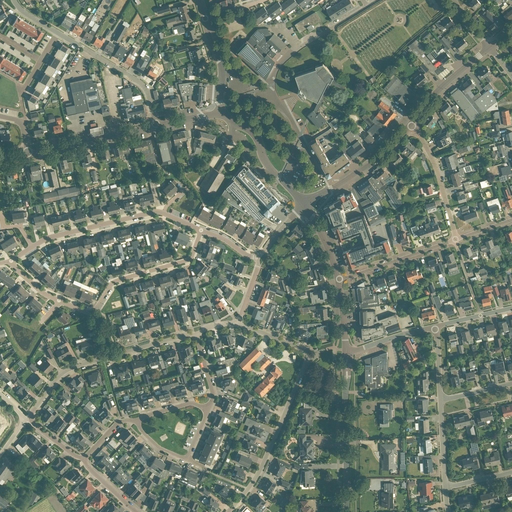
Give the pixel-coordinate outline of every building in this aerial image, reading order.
[(295,0),(287,0),(287,1),(293,9),(299,5),(295,0)] [(342,0),(337,3),(343,13),(349,10),(342,0)] [(342,0),(349,10),(354,6),(350,0),(342,0)] [(470,4),(474,9),(478,6),(481,4),(478,1),(478,0),(473,0),(472,1),(473,2),(470,4)] [(287,1),(281,5),(284,9),(283,9),(284,10),(287,14),(293,9),(287,1)] [(278,2),(272,6),(279,14),(284,10),(283,9),(284,9),(281,5),(278,2)] [(332,7),(338,17),(343,13),(337,3),(332,7)] [(168,4),(156,8),(157,14),(170,10),(168,4)] [(179,10),(180,13),(188,10),(186,4),(172,8),(173,12),(179,10)] [(503,10),(501,11),(508,20),(509,21),(511,17),(511,6),(510,4),(508,6),(503,10)] [(272,6),(267,11),(269,14),(270,16),(272,18),(273,19),(279,14),(272,6)] [(264,7),(258,11),(264,20),(270,16),(269,14),(267,11),(264,7)] [(326,10),(333,20),(338,17),(332,7),(326,10)] [(486,9),(481,14),(492,24),(490,26),(495,32),(497,30),(503,25),(505,23),(496,15),(495,15),(488,9),(487,10),(486,9)] [(168,28),(173,27),(172,24),(191,19),(188,10),(180,13),(181,17),(179,17),(178,16),(166,20),(168,28)] [(264,20),(258,11),(252,16),(258,23),(259,24),(264,20)] [(296,24),(300,31),(307,27),(310,31),(314,29),(313,28),(314,27),(312,24),(319,19),(315,12),(296,24)] [(84,22),(88,24),(94,15),(92,14),(91,15),(90,14),(87,18),(84,22)] [(61,24),(68,28),(71,22),(68,20),(70,17),(66,15),(61,24)] [(94,15),(88,24),(92,26),(94,22),(93,22),(96,17),(93,15),(94,15)] [(18,28),(23,19),(17,16),(12,24),(18,28)] [(440,19),(435,23),(440,28),(444,25),(447,29),(448,29),(451,27),(451,26),(454,24),(449,16),(442,22),(440,19)] [(23,19),(18,28),(23,31),(28,23),(23,20),(23,19)] [(72,30),(79,34),(82,28),(79,27),(81,24),(83,21),(79,19),(72,30)] [(33,26),(28,23),(23,31),(28,34),(33,26)] [(187,23),(176,26),(178,33),(179,33),(183,32),(184,32),(185,32),(186,31),(186,30),(189,40),(196,38),(193,26),(188,27),(187,23)] [(113,39),(119,42),(127,27),(122,24),(113,39)] [(33,26),(28,34),(33,37),(38,29),(33,26)] [(247,40),(236,51),(245,59),(246,60),(245,60),(251,65),(252,66),(256,70),(257,69),(264,76),(265,76),(267,75),(273,64),(273,65),(275,61),(272,58),(277,52),(278,51),(279,52),(286,44),(274,33),(273,35),(269,31),(268,28),(258,29),(250,37),(250,38),(248,41),(247,40)] [(38,29),(33,37),(38,40),(40,38),(40,39),(42,36),(42,35),(43,32),(38,29)] [(83,37),(89,41),(92,36),(95,31),(92,29),(89,34),(86,32),(83,37)] [(93,43),(100,47),(103,41),(103,42),(105,39),(102,37),(100,40),(97,37),(93,43)] [(459,41),(452,46),(457,52),(458,53),(461,51),(460,50),(468,44),(463,38),(459,41)] [(409,46),(418,57),(426,51),(417,39),(409,46)] [(103,49),(110,53),(115,45),(110,41),(107,45),(106,44),(103,49)] [(68,54),(71,49),(62,44),(60,48),(59,48),(56,52),(64,56),(66,53),(68,54)] [(192,51),(189,52),(191,61),(195,60),(202,58),(200,52),(201,51),(200,49),(199,49),(199,46),(192,48),(192,51)] [(438,57),(444,64),(447,61),(446,60),(447,60),(447,59),(450,57),(447,54),(450,52),(448,50),(445,47),(443,48),(442,48),(440,50),(442,53),(439,56),(438,57)] [(123,54),(125,51),(123,49),(121,53),(117,50),(114,55),(120,59),(123,54)] [(434,49),(427,55),(431,61),(434,58),(435,59),(438,57),(439,56),(434,49)] [(64,56),(56,52),(54,56),(55,57),(52,60),(61,66),(64,62),(61,60),(64,56)] [(124,62),(131,66),(134,60),(135,57),(133,55),(131,58),(127,56),(124,62)] [(0,67),(5,70),(11,61),(6,58),(0,67),(0,68),(0,67)] [(141,58),(135,68),(141,72),(147,62),(141,58)] [(61,66),(52,60),(50,64),(49,64),(46,68),(54,73),(56,69),(59,70),(61,66)] [(5,70),(10,73),(16,64),(11,61),(5,70)] [(153,66),(161,71),(160,74),(163,76),(163,75),(165,72),(162,71),(164,67),(162,64),(156,61),(153,66)] [(187,77),(189,77),(189,74),(195,75),(195,74),(202,74),(203,65),(196,65),(195,63),(187,65),(189,70),(187,69),(187,73),(188,73),(187,77)] [(319,101),(314,111),(316,112),(318,110),(322,103),(332,83),(344,89),(347,83),(334,76),(329,69),(323,63),(316,66),(292,74),(289,73),(286,74),(285,76),(286,79),(289,80),(291,79),(293,77),(295,76),(300,89),(298,90),(300,93),(301,95),(302,94),(304,97),(306,95),(319,101)] [(425,76),(430,72),(423,63),(418,68),(421,71),(418,74),(420,76),(415,80),(420,86),(428,79),(425,76)] [(21,68),(16,64),(10,73),(15,76),(15,77),(21,68)] [(156,74),(152,71),(154,68),(152,67),(150,70),(146,75),(153,79),(156,74)] [(477,75),(481,80),(484,77),(484,78),(485,77),(489,82),(492,79),(488,74),(491,72),(487,67),(480,72),(480,73),(477,75)] [(21,68),(15,77),(21,80),(24,75),(25,76),(27,72),(26,72),(26,71),(21,68)] [(54,73),(46,68),(44,72),(45,73),(42,77),(51,82),(54,78),(52,76),(54,73)] [(446,68),(439,74),(442,78),(450,72),(446,68)] [(158,80),(164,85),(167,81),(162,76),(158,80)] [(395,76),(384,89),(394,97),(395,95),(399,98),(397,100),(403,106),(415,92),(395,76)] [(51,82),(42,77),(40,81),(39,80),(37,84),(44,89),(46,85),(49,87),(51,82)] [(92,77),(70,82),(72,92),(97,86),(96,81),(93,82),(92,77)] [(460,86),(464,90),(466,93),(475,85),(470,78),(460,86)] [(204,100),(206,87),(201,87),(201,86),(202,82),(193,82),(178,84),(178,85),(179,89),(180,91),(181,96),(182,95),(183,100),(187,99),(186,95),(189,94),(188,100),(200,101),(200,100),(204,100)] [(485,86),(486,87),(489,90),(491,92),(495,89),(489,83),(485,86)] [(44,89),(37,84),(34,89),(35,89),(32,93),(41,99),(44,94),(42,93),(44,89)] [(97,86),(72,92),(74,104),(76,113),(101,107),(100,100),(103,100),(104,99),(101,86),(97,86)] [(450,93),(472,121),(482,113),(460,86),(450,93)] [(489,90),(486,87),(488,90),(473,102),(482,113),(486,109),(493,104),(497,101),(489,90)] [(168,91),(169,92),(172,106),(180,104),(177,93),(174,94),(173,90),(168,91)] [(172,106),(169,92),(161,93),(163,102),(160,103),(161,108),(172,106)] [(38,99),(31,95),(29,99),(28,98),(27,100),(29,110),(36,109),(35,104),(38,99)] [(126,102),(121,104),(125,121),(146,116),(147,114),(144,104),(136,106),(135,100),(134,101),(133,97),(125,98),(126,102)] [(103,100),(100,100),(101,107),(103,115),(110,113),(107,102),(103,102),(103,100)] [(380,110),(372,121),(383,131),(397,113),(381,101),(378,105),(387,112),(384,115),(382,114),(383,113),(380,110)] [(493,104),(486,109),(487,110),(498,109),(497,101),(493,104)] [(66,106),(65,106),(67,115),(76,113),(74,104),(72,105),(71,102),(65,103),(66,106)] [(458,109),(457,109),(454,105),(452,107),(447,102),(441,107),(443,109),(440,112),(445,121),(449,119),(447,115),(450,111),(449,110),(450,109),(454,113),(458,109)] [(499,114),(496,114),(496,118),(499,118),(503,117),(510,116),(509,109),(498,111),(499,114)] [(308,115),(313,121),(322,114),(320,111),(320,112),(318,110),(316,112),(314,111),(313,110),(308,115)] [(424,122),(430,127),(437,119),(431,113),(424,122)] [(322,114),(313,121),(319,127),(319,126),(320,127),(327,120),(322,114)] [(369,133),(364,138),(370,144),(383,131),(372,121),(367,116),(364,120),(371,126),(367,131),(369,133)] [(503,121),(500,121),(500,124),(511,123),(510,116),(503,117),(503,121)] [(57,122),(56,122),(57,125),(53,126),(55,132),(62,131),(60,124),(60,122),(62,122),(61,117),(56,118),(57,122)] [(329,123),(332,127),(338,123),(337,122),(334,119),(329,123)] [(34,130),(35,136),(44,135),(44,134),(48,133),(48,130),(47,130),(46,125),(42,126),(41,123),(38,124),(39,129),(34,130)] [(102,127),(90,129),(92,137),(103,134),(102,127)] [(344,145),(340,147),(344,152),(347,156),(350,154),(353,158),(365,148),(368,146),(359,135),(355,132),(353,128),(344,135),(352,144),(347,149),(344,145)] [(0,134),(1,142),(10,141),(9,133),(8,129),(5,130),(5,134),(0,134)] [(330,129),(308,142),(312,148),(311,148),(314,152),(319,160),(321,159),(322,162),(321,163),(326,173),(328,177),(332,175),(336,170),(337,172),(351,162),(350,160),(347,156),(344,152),(331,162),(326,156),(327,156),(317,140),(319,139),(331,131),(330,129)] [(492,131),(489,131),(490,137),(495,137),(500,135),(499,129),(494,130),(492,131)] [(441,139),(437,140),(440,147),(449,142),(446,137),(450,135),(447,130),(438,135),(441,139)] [(188,131),(172,134),(175,145),(182,144),(183,144),(182,140),(183,140),(186,153),(191,152),(188,139),(189,139),(188,131)] [(194,147),(195,156),(200,155),(203,143),(209,145),(208,146),(212,147),(213,147),(218,148),(220,139),(215,137),(215,135),(200,131),(198,139),(197,144),(194,144),(194,147)] [(511,131),(502,133),(503,140),(507,139),(511,137),(511,131)] [(155,141),(160,164),(174,161),(171,144),(170,144),(168,135),(155,138),(156,141),(155,141)] [(503,140),(505,147),(508,146),(511,145),(511,137),(507,139),(503,140)] [(151,139),(139,142),(145,165),(147,164),(149,169),(155,168),(154,163),(156,162),(151,139)] [(408,141),(401,150),(410,158),(415,151),(419,155),(422,152),(419,148),(419,147),(414,143),(412,145),(408,141)] [(497,149),(493,150),(494,154),(503,151),(502,148),(503,148),(502,144),(501,145),(497,146),(498,149),(497,149)] [(121,146),(114,148),(115,156),(123,154),(126,153),(130,152),(128,145),(121,146)] [(224,156),(216,170),(212,167),(200,186),(214,194),(225,175),(221,172),(229,158),(233,161),(237,154),(229,148),(224,156)] [(101,150),(102,155),(103,158),(105,158),(106,162),(110,161),(109,157),(110,157),(108,149),(101,150)] [(130,152),(126,153),(126,155),(128,161),(135,159),(133,153),(130,154),(130,152)] [(194,152),(191,152),(186,153),(188,163),(189,163),(190,169),(198,168),(194,152)] [(389,161),(394,166),(403,158),(398,152),(389,161)] [(91,161),(92,161),(90,153),(83,154),(85,162),(88,162),(89,166),(92,165),(91,161)] [(445,157),(447,163),(457,159),(455,153),(445,157)] [(61,168),(62,173),(73,171),(71,162),(67,162),(66,158),(59,160),(61,168)] [(456,166),(457,169),(462,167),(466,166),(465,163),(459,165),(457,159),(447,163),(449,168),(456,166)] [(238,168),(220,197),(259,221),(266,214),(267,216),(271,212),(270,211),(273,209),(272,208),(280,201),(244,163),(238,168)] [(27,171),(30,181),(40,179),(43,179),(44,181),(49,180),(47,172),(42,173),(40,164),(30,166),(31,170),(27,171)] [(380,165),(372,172),(374,175),(385,188),(397,205),(402,201),(401,198),(402,198),(401,186),(396,179),(388,185),(385,180),(390,177),(380,165)] [(451,174),(453,180),(466,176),(465,172),(471,170),(469,165),(466,166),(462,167),(457,169),(458,172),(451,174)] [(504,172),(501,172),(502,175),(506,174),(509,173),(507,166),(503,168),(504,172)] [(10,174),(6,174),(8,182),(16,180),(15,177),(17,177),(16,169),(10,170),(10,174)] [(47,172),(49,180),(50,187),(58,185),(54,170),(47,172)] [(371,177),(368,179),(379,193),(382,191),(384,189),(385,188),(374,175),(371,177)] [(462,177),(453,180),(455,186),(461,183),(460,180),(463,179),(462,177)] [(174,179),(167,185),(175,193),(176,192),(175,191),(178,188),(175,185),(177,183),(174,179)] [(359,188),(357,189),(361,195),(361,194),(364,198),(371,192),(373,195),(370,197),(374,202),(375,202),(382,197),(379,193),(368,179),(358,187),(359,188)] [(175,193),(167,185),(161,191),(164,194),(166,192),(169,196),(172,193),(173,194),(175,193)] [(78,186),(43,194),(44,202),(80,194),(78,186)] [(108,189),(109,196),(118,194),(116,187),(108,189)] [(507,200),(502,202),(503,206),(507,204),(508,207),(511,205),(511,199),(508,188),(503,190),(507,200)] [(456,191),(459,202),(467,200),(466,198),(469,197),(468,194),(465,195),(463,189),(456,191)] [(339,199),(324,207),(328,214),(333,229),(334,229),(338,241),(350,236),(353,235),(360,233),(365,244),(354,248),(354,249),(351,249),(343,252),(348,267),(356,264),(370,259),(369,256),(383,251),(383,252),(391,249),(388,239),(375,244),(364,214),(352,192),(345,196),(344,193),(338,196),(339,199)] [(498,198),(487,202),(490,209),(491,209),(493,213),(500,210),(499,208),(501,207),(501,208),(498,197),(497,198),(498,198)] [(97,205),(95,206),(97,217),(103,215),(101,210),(104,209),(102,201),(99,202),(100,207),(98,208),(97,205)] [(105,201),(102,201),(104,209),(107,208),(108,214),(114,213),(111,202),(108,202),(109,205),(106,206),(105,201)] [(114,201),(111,202),(114,213),(119,211),(118,204),(115,205),(114,201)] [(363,208),(367,215),(368,217),(378,212),(383,209),(379,201),(375,204),(374,202),(363,208)] [(473,212),(470,213),(472,220),(479,218),(475,208),(472,209),(473,212)] [(80,209),(78,210),(81,221),(86,219),(84,212),(81,213),(80,209)] [(197,217),(202,220),(207,212),(202,209),(197,217)] [(472,220),(470,213),(467,214),(466,211),(464,211),(464,212),(463,212),(464,215),(466,222),(472,220)] [(19,221),(18,212),(9,213),(10,219),(12,218),(13,222),(19,221)] [(26,212),(18,212),(19,221),(25,221),(24,217),(27,217),(26,212)] [(208,223),(209,222),(212,215),(207,212),(202,220),(208,223)] [(209,222),(214,225),(219,216),(213,213),(212,215),(209,222)] [(219,216),(214,225),(219,228),(224,219),(221,218),(223,215),(220,214),(219,216)] [(434,221),(430,223),(431,226),(434,233),(440,231),(436,217),(432,218),(434,221)] [(223,227),(228,230),(233,221),(228,218),(223,227)] [(233,234),(234,232),(238,225),(233,221),(228,230),(233,234)] [(238,225),(234,232),(239,235),(245,226),(239,223),(238,225)] [(411,227),(415,236),(420,234),(421,238),(434,233),(431,226),(430,223),(425,224),(426,228),(419,230),(417,225),(411,227)] [(158,224),(152,226),(153,230),(154,233),(157,232),(158,236),(160,235),(158,224)] [(288,235),(291,238),(296,233),(300,237),(305,231),(297,224),(292,230),(288,235)] [(388,225),(392,239),(397,237),(393,224),(388,225)] [(140,226),(135,227),(136,235),(137,239),(143,237),(142,235),(140,226)] [(125,238),(123,230),(117,231),(120,242),(126,241),(125,238)] [(241,238),(246,241),(251,233),(246,230),(241,238)] [(175,240),(180,242),(184,232),(183,232),(182,233),(178,231),(177,236),(174,235),(172,239),(175,240)] [(252,245),(253,243),(257,236),(255,235),(256,232),(253,231),(252,233),(251,233),(246,241),(252,245)] [(184,232),(180,242),(184,244),(188,246),(190,241),(187,240),(189,236),(185,234),(186,233),(184,232)] [(405,232),(398,234),(402,245),(410,242),(407,235),(406,236),(405,232)] [(10,249),(5,241),(3,237),(4,236),(2,233),(0,234),(0,236),(1,238),(0,238),(0,240),(2,243),(1,244),(5,251),(10,249)] [(257,236),(253,243),(258,246),(263,237),(258,234),(257,236)] [(13,236),(9,239),(14,246),(18,244),(13,236)] [(89,238),(91,246),(95,245),(98,257),(102,256),(100,248),(98,240),(95,241),(94,237),(89,238)] [(84,248),(91,246),(89,238),(82,239),(84,248)] [(9,239),(5,241),(10,249),(10,250),(12,249),(11,248),(14,246),(9,239)] [(489,254),(490,258),(502,254),(500,249),(496,250),(495,245),(494,246),(492,239),(486,241),(487,244),(480,246),(482,250),(490,247),(491,249),(490,250),(491,253),(489,254)] [(74,253),(72,242),(66,243),(68,250),(71,250),(72,254),(74,253)] [(205,244),(203,249),(211,252),(213,247),(205,244)] [(298,244),(293,250),(297,254),(304,251),(303,248),(298,244)] [(59,245),(54,248),(58,257),(60,256),(60,255),(63,254),(59,245)] [(295,258),(293,259),(293,260),(294,260),(295,262),(300,260),(300,261),(304,259),(303,257),(309,254),(310,256),(316,253),(312,245),(306,248),(307,249),(304,251),(297,254),(294,255),(295,258)] [(464,249),(466,256),(468,255),(470,258),(478,256),(476,252),(478,251),(477,248),(471,250),(470,246),(464,249)] [(140,247),(137,248),(140,262),(143,261),(144,266),(150,265),(148,256),(147,254),(142,255),(140,247)] [(58,257),(54,248),(48,250),(52,259),(55,258),(58,257)] [(135,260),(131,261),(133,270),(138,268),(137,262),(140,262),(137,248),(133,249),(135,260)] [(166,248),(163,249),(166,260),(171,259),(170,251),(167,252),(166,248)] [(211,252),(203,249),(201,255),(205,256),(204,258),(215,262),(216,259),(213,258),(215,253),(212,252),(211,252)] [(316,253),(310,256),(313,263),(319,260),(316,253)] [(452,253),(446,255),(448,262),(449,265),(448,265),(450,271),(458,268),(452,253)] [(28,268),(33,271),(38,265),(36,263),(38,261),(34,257),(32,259),(30,257),(30,256),(27,258),(28,259),(28,260),(30,262),(32,264),(28,268)] [(290,257),(281,261),(283,265),(292,261),(290,257)] [(121,259),(121,258),(116,259),(117,265),(110,267),(112,275),(122,273),(120,265),(122,264),(121,259)] [(124,260),(127,271),(133,270),(131,261),(130,258),(124,260)] [(429,262),(425,263),(427,270),(434,267),(433,265),(436,264),(438,264),(438,263),(436,258),(428,260),(429,262)] [(236,263),(235,266),(239,268),(238,270),(244,273),(247,265),(241,263),(242,261),(236,259),(235,262),(236,263)] [(201,261),(197,265),(205,272),(207,270),(210,266),(208,264),(206,265),(201,261)] [(438,264),(436,264),(439,274),(442,273),(444,272),(441,262),(438,263),(438,264)] [(224,263),(222,269),(226,270),(230,272),(234,273),(236,268),(224,263)] [(40,271),(43,273),(47,268),(42,265),(40,267),(38,265),(33,271),(37,275),(40,271)] [(205,272),(197,265),(193,270),(200,275),(204,271),(205,272)] [(324,277),(325,277),(321,267),(311,270),(310,266),(301,269),(302,273),(310,270),(312,277),(316,276),(317,280),(318,284),(326,281),(324,277)] [(485,267),(479,269),(479,270),(482,278),(485,277),(488,276),(485,267)] [(41,279),(45,283),(51,277),(49,275),(51,272),(47,268),(43,273),(45,275),(41,279)] [(406,272),(410,284),(414,282),(413,278),(418,277),(419,279),(423,277),(421,271),(418,272),(416,269),(406,272)] [(187,270),(182,271),(185,283),(190,281),(189,278),(187,270)] [(182,271),(176,273),(178,281),(179,281),(180,284),(185,283),(182,271)] [(279,278),(274,277),(276,274),(269,271),(266,278),(273,281),(273,280),(277,282),(279,278)] [(216,273),(214,276),(231,287),(233,283),(239,285),(242,278),(235,276),(232,275),(230,279),(228,279),(227,279),(220,274),(219,275),(216,273)] [(1,281),(6,284),(10,277),(5,274),(1,281)] [(51,277),(45,283),(49,287),(53,282),(55,284),(61,278),(56,274),(53,278),(51,277)] [(395,274),(388,276),(390,282),(388,283),(391,290),(399,287),(397,280),(395,274)] [(170,275),(164,276),(167,285),(166,285),(167,288),(170,297),(174,295),(172,289),(173,287),(176,286),(175,282),(172,283),(170,275)] [(164,276),(158,278),(161,286),(162,290),(167,288),(166,285),(167,285),(164,276)] [(10,277),(6,284),(10,287),(15,280),(10,277)] [(377,282),(373,283),(375,288),(379,286),(380,289),(384,288),(384,289),(388,288),(386,284),(387,284),(384,277),(377,280),(377,282)] [(73,283),(65,280),(63,285),(65,287),(63,292),(68,294),(73,283)] [(147,281),(141,283),(143,291),(144,291),(149,289),(147,281)] [(357,288),(360,308),(380,305),(378,297),(378,294),(376,295),(376,293),(373,294),(373,290),(372,290),(372,286),(369,286),(365,287),(364,281),(357,285),(358,287),(357,288)] [(81,286),(73,283),(68,294),(73,296),(75,291),(78,292),(81,286)] [(225,294),(229,297),(230,298),(235,291),(229,288),(223,284),(221,287),(227,291),(225,294)] [(286,285),(287,289),(288,293),(295,291),(293,284),(288,286),(288,284),(286,285)] [(14,296),(16,298),(18,296),(25,289),(20,285),(12,294),(14,296)] [(404,285),(396,288),(398,294),(401,293),(402,295),(406,293),(404,285)] [(88,290),(81,286),(78,292),(81,294),(79,299),(84,301),(88,290)] [(129,286),(124,288),(126,296),(132,294),(129,286)] [(218,292),(222,296),(225,293),(218,286),(215,289),(218,292)] [(88,290),(84,301),(89,303),(91,298),(94,299),(98,290),(90,287),(88,290)] [(263,287),(260,295),(275,300),(276,292),(263,287)] [(503,293),(505,300),(511,298),(509,291),(508,287),(500,289),(501,293),(503,293)] [(18,296),(16,298),(19,300),(21,302),(29,293),(25,289),(18,296)] [(314,291),(314,295),(315,298),(321,298),(327,297),(326,289),(319,290),(314,291)] [(482,299),(484,305),(491,303),(490,297),(492,297),(491,293),(485,294),(486,298),(482,299)] [(2,301),(5,303),(11,297),(8,295),(2,301)] [(260,295),(257,303),(264,305),(267,306),(268,303),(265,302),(266,298),(260,295)] [(437,309),(442,307),(438,296),(433,297),(435,303),(437,309)] [(461,308),(464,307),(465,310),(465,309),(472,308),(470,301),(469,296),(465,297),(466,301),(464,302),(463,301),(459,302),(461,308)] [(30,307),(32,308),(39,300),(35,297),(28,304),(30,306),(30,307)] [(161,299),(163,306),(171,303),(169,297),(161,299)] [(215,304),(219,310),(224,307),(220,301),(217,297),(215,299),(217,303),(215,304)] [(209,299),(199,302),(201,309),(202,308),(204,315),(211,313),(209,306),(212,305),(209,299)] [(39,300),(32,308),(33,310),(34,310),(36,312),(43,304),(39,300)] [(447,301),(448,306),(445,307),(447,314),(451,313),(451,314),(454,313),(454,312),(455,312),(452,300),(447,301)] [(269,309),(270,309),(276,312),(278,306),(270,303),(269,309)] [(17,311),(21,307),(18,304),(11,312),(14,314),(17,311)] [(191,304),(188,305),(192,318),(198,316),(196,309),(199,308),(198,304),(192,306),(191,304)] [(431,310),(428,311),(429,318),(436,316),(434,310),(433,306),(430,307),(431,310)] [(176,309),(179,322),(188,320),(184,307),(176,309)] [(252,315),(263,319),(266,312),(255,307),(252,315)] [(427,307),(421,309),(423,319),(429,318),(428,311),(427,307)] [(317,308),(318,318),(320,318),(328,318),(327,308),(317,308)] [(162,318),(164,326),(174,323),(171,310),(165,312),(167,317),(162,318)] [(366,310),(360,310),(361,337),(365,340),(401,327),(399,322),(398,322),(395,313),(388,316),(388,317),(381,320),(382,322),(374,325),(374,318),(376,318),(375,310),(366,310)] [(58,317),(65,324),(71,316),(66,312),(65,314),(63,312),(58,317)] [(280,314),(274,312),(271,318),(275,320),(273,326),(279,328),(282,329),(285,322),(281,321),(283,317),(280,316),(280,314)] [(135,322),(133,322),(134,327),(133,327),(135,335),(146,332),(144,324),(142,319),(138,321),(135,321),(135,322)] [(148,323),(150,330),(160,327),(158,320),(148,323)] [(506,321),(498,322),(501,331),(506,329),(506,333),(511,331),(510,327),(508,328),(506,321)] [(298,328),(295,336),(300,337),(300,338),(302,339),(303,338),(304,339),(307,330),(310,329),(310,323),(303,324),(298,324),(298,327),(298,328)] [(317,333),(317,335),(318,335),(320,336),(320,337),(324,337),(324,333),(328,333),(328,325),(321,325),(321,323),(316,323),(312,323),(312,327),(317,326),(317,333)] [(119,326),(117,327),(119,331),(121,339),(125,338),(124,337),(131,335),(131,336),(129,328),(128,329),(127,324),(125,324),(121,326),(119,326)] [(496,334),(495,331),(494,324),(486,326),(489,338),(493,337),(493,335),(496,334)] [(480,327),(474,329),(477,340),(485,338),(483,330),(481,331),(480,327)] [(468,338),(469,343),(473,342),(472,337),(471,338),(469,330),(462,332),(464,339),(468,338)] [(59,334),(63,342),(68,340),(63,332),(59,334)] [(450,341),(451,345),(458,343),(457,340),(458,340),(456,333),(449,335),(450,341)] [(224,344),(230,343),(231,348),(234,347),(235,337),(231,337),(230,334),(222,336),(224,344)] [(245,347),(250,349),(253,342),(247,340),(248,338),(242,336),(241,340),(240,339),(238,344),(245,347)] [(80,339),(76,340),(78,347),(81,346),(82,350),(83,350),(83,349),(89,347),(89,348),(93,347),(91,339),(90,337),(80,340),(80,339)] [(215,338),(207,340),(209,348),(208,349),(207,350),(207,351),(208,352),(209,353),(210,354),(211,353),(212,352),(213,351),(213,349),(213,350),(218,348),(222,347),(220,340),(215,341),(215,338)] [(402,341),(407,352),(416,347),(414,343),(412,344),(409,338),(402,341)] [(64,348),(56,352),(60,359),(70,353),(66,346),(65,343),(62,345),(64,348)] [(184,354),(180,355),(183,363),(188,362),(187,358),(189,357),(189,356),(193,355),(192,349),(191,349),(190,345),(182,348),(184,354)] [(250,364),(261,352),(256,347),(239,364),(244,370),(244,369),(247,373),(248,373),(254,367),(253,367),(250,364)] [(416,347),(407,352),(410,358),(411,360),(420,356),(416,347)] [(45,350),(50,358),(54,356),(49,348),(45,350)] [(171,351),(171,352),(164,354),(166,361),(171,360),(172,363),(178,361),(175,350),(171,351)] [(387,352),(378,355),(378,375),(391,375),(391,369),(387,369),(387,353),(387,352)] [(151,356),(148,357),(149,362),(150,366),(158,363),(159,369),(165,367),(163,359),(160,360),(158,354),(154,355),(151,356)] [(365,364),(365,375),(378,375),(378,355),(369,358),(369,364),(365,364)] [(260,364),(257,366),(262,370),(270,361),(265,356),(258,362),(260,364)] [(43,361),(39,365),(47,373),(53,366),(47,361),(48,360),(46,357),(42,361),(43,361)] [(224,364),(218,365),(215,366),(217,375),(222,374),(222,375),(228,373),(226,366),(228,366),(234,360),(233,357),(222,360),(224,364)] [(409,360),(402,363),(404,367),(411,364),(409,361),(411,360),(410,358),(409,359),(409,360)] [(471,371),(466,372),(468,380),(476,378),(474,371),(478,370),(475,360),(470,361),(469,362),(471,371)] [(496,360),(491,361),(491,363),(492,367),(493,369),(496,368),(496,371),(500,370),(501,374),(506,373),(503,361),(496,362),(496,360)] [(134,362),(132,363),(134,371),(135,375),(143,373),(142,371),(145,370),(143,361),(140,362),(139,361),(136,362),(136,361),(133,361),(134,362)] [(492,367),(491,363),(491,361),(484,362),(486,368),(480,369),(482,377),(490,375),(489,368),(492,367)] [(28,366),(34,372),(37,369),(31,363),(28,366)] [(121,366),(115,368),(118,377),(119,380),(123,379),(122,376),(125,375),(126,379),(131,377),(129,372),(128,372),(125,364),(121,365),(121,366)] [(267,376),(254,389),(261,396),(263,394),(265,392),(274,383),(271,380),(274,378),(276,376),(276,377),(282,372),(275,365),(270,371),(271,372),(267,376)] [(457,368),(451,370),(452,373),(453,373),(454,376),(451,377),(453,385),(460,384),(460,382),(464,381),(463,377),(459,378),(458,375),(457,372),(458,371),(457,368)] [(93,373),(94,374),(88,376),(90,384),(97,382),(98,385),(102,384),(98,371),(93,373)] [(425,378),(417,379),(418,384),(420,384),(421,394),(425,393),(425,389),(428,389),(428,381),(427,381),(427,378),(429,378),(428,371),(422,371),(423,375),(425,375),(425,378)] [(8,372),(2,378),(6,382),(9,379),(12,381),(17,376),(12,372),(10,374),(8,372)] [(142,374),(145,383),(151,382),(149,373),(142,374)] [(30,381),(36,387),(43,380),(37,374),(30,381)] [(378,375),(365,375),(365,382),(368,382),(368,387),(383,387),(383,375),(378,375)] [(12,382),(14,384),(16,382),(22,387),(24,384),(17,377),(12,382)] [(68,384),(76,391),(81,386),(83,383),(78,378),(75,381),(73,379),(68,384)] [(195,380),(198,391),(203,390),(202,386),(205,385),(203,378),(195,380)] [(223,389),(227,388),(233,391),(235,385),(232,383),(230,378),(221,381),(223,389)] [(182,395),(179,385),(173,386),(172,383),(170,384),(172,391),(175,390),(176,397),(182,395)] [(182,383),(179,384),(179,385),(182,395),(187,394),(184,383),(182,384),(182,383)] [(168,388),(162,389),(165,400),(171,398),(169,392),(172,391),(170,384),(167,384),(168,388)] [(16,392),(25,400),(31,394),(24,388),(23,390),(20,387),(16,392)] [(60,398),(63,402),(64,402),(65,402),(71,395),(64,389),(58,395),(61,398),(60,398)] [(155,394),(156,399),(159,399),(160,402),(165,400),(162,389),(154,391),(155,394)] [(148,393),(146,394),(149,405),(154,403),(154,400),(156,399),(155,394),(152,395),(149,396),(148,393)] [(243,401),(249,404),(253,396),(247,393),(243,401)] [(138,398),(140,404),(143,403),(144,406),(149,405),(146,394),(138,396),(138,398)] [(223,399),(222,402),(235,408),(237,402),(233,400),(233,401),(225,397),(224,399),(223,399)] [(132,398),(130,399),(133,409),(138,408),(137,405),(140,404),(138,398),(135,398),(136,400),(133,401),(132,398)] [(103,410),(101,412),(108,419),(112,415),(106,409),(108,408),(112,406),(110,399),(105,401),(106,404),(103,407),(102,408),(103,410)] [(133,409),(130,399),(127,399),(122,401),(125,409),(127,408),(127,411),(133,409)] [(418,399),(419,403),(417,403),(418,411),(428,411),(427,404),(428,404),(428,399),(418,399)] [(261,412),(259,418),(267,422),(271,412),(268,411),(270,407),(263,404),(256,401),(254,405),(258,407),(260,411),(261,412)] [(235,408),(222,402),(220,406),(221,406),(221,408),(229,411),(230,409),(233,411),(235,408)] [(511,403),(507,405),(508,407),(503,408),(504,416),(511,413),(511,403)] [(393,404),(381,404),(381,409),(379,409),(379,414),(380,414),(380,417),(380,422),(384,422),(384,426),(388,426),(387,418),(389,418),(389,409),(393,409),(393,404)] [(82,409),(90,416),(93,412),(88,408),(85,405),(82,409)] [(312,414),(311,408),(301,408),(301,412),(302,413),(302,416),(301,416),(301,421),(302,421),(303,424),(310,424),(310,421),(312,421),(312,417),(311,417),(311,415),(312,414)] [(45,413),(42,418),(47,422),(49,420),(52,422),(59,413),(54,410),(52,413),(51,412),(47,409),(44,412),(45,413)] [(482,417),(478,418),(477,418),(479,425),(485,424),(484,419),(493,417),(492,411),(491,411),(491,409),(480,411),(482,417)] [(236,418),(242,421),(246,413),(240,410),(236,418)] [(217,413),(215,418),(225,423),(228,418),(229,419),(235,422),(237,419),(230,416),(231,416),(220,411),(218,414),(217,413)] [(97,412),(95,414),(103,424),(108,419),(101,412),(99,414),(97,412)] [(66,421),(70,424),(75,417),(71,414),(66,421)] [(468,414),(454,417),(454,419),(454,420),(456,427),(466,424),(470,423),(469,420),(468,414)] [(54,427),(59,431),(62,427),(63,428),(67,422),(60,417),(59,419),(56,422),(57,423),(54,427)] [(85,428),(85,429),(85,430),(87,432),(88,432),(92,436),(98,431),(96,429),(99,425),(98,424),(92,418),(89,421),(89,422),(90,423),(85,428)] [(225,423),(215,418),(213,423),(215,424),(214,427),(222,430),(225,423)] [(250,433),(260,437),(262,432),(263,429),(255,425),(257,422),(247,418),(246,421),(247,421),(246,424),(249,425),(248,427),(252,429),(250,433)] [(419,419),(419,431),(432,431),(432,430),(429,431),(428,419),(419,419)] [(470,423),(466,424),(467,426),(469,436),(475,434),(473,425),(472,425),(471,425),(470,423)] [(122,431),(116,437),(123,444),(133,434),(128,430),(125,433),(122,431)] [(212,430),(209,436),(221,441),(224,435),(212,430)] [(73,442),(77,446),(78,445),(81,448),(86,443),(84,441),(86,439),(83,436),(80,433),(78,434),(75,438),(76,439),(73,442)] [(133,434),(123,444),(130,450),(136,444),(134,442),(137,438),(133,434)] [(245,448),(249,450),(249,449),(254,452),(255,450),(257,447),(256,447),(257,445),(253,443),(253,442),(255,442),(256,439),(245,434),(244,437),(244,438),(242,442),(246,444),(244,447),(245,448)] [(18,443),(22,447),(27,443),(35,451),(41,444),(33,435),(29,439),(26,435),(18,443)] [(306,435),(300,435),(300,441),(301,446),(302,446),(302,449),(301,449),(301,454),(295,460),(298,462),(304,462),(304,459),(314,459),(314,453),(313,453),(313,449),(312,449),(312,446),(314,446),(313,440),(306,440),(306,435)] [(209,436),(206,442),(219,447),(221,441),(209,436)] [(430,438),(420,439),(420,445),(422,445),(423,451),(432,451),(431,446),(430,446),(430,438)] [(206,442),(204,447),(216,453),(219,447),(206,442)] [(381,444),(381,452),(384,452),(385,459),(383,460),(383,469),(390,469),(390,470),(394,470),(394,469),(397,469),(397,462),(395,462),(395,451),(396,451),(396,444),(381,444)] [(141,452),(143,454),(148,448),(144,445),(139,449),(137,447),(134,451),(138,455),(141,452)] [(43,459),(45,456),(50,461),(55,455),(51,451),(51,450),(48,447),(42,453),(42,452),(39,455),(43,459)] [(204,447),(201,453),(213,459),(214,458),(216,459),(217,457),(215,456),(216,453),(204,447)] [(148,448),(143,454),(140,457),(146,462),(150,458),(148,456),(152,452),(148,448)] [(99,464),(102,467),(109,460),(106,457),(108,455),(102,449),(97,454),(102,458),(98,462),(100,464),(99,464)] [(238,461),(248,466),(251,459),(249,458),(250,454),(239,449),(236,456),(240,457),(238,461)] [(494,455),(484,457),(486,465),(493,463),(494,465),(500,463),(498,452),(494,452),(494,455)] [(213,459),(201,453),(199,459),(205,462),(204,464),(211,467),(213,464),(211,464),(213,459)] [(461,460),(460,462),(460,465),(462,466),(464,465),(464,467),(472,466),(473,469),(479,468),(475,453),(472,454),(472,457),(462,459),(463,460),(461,460)] [(151,463),(147,468),(150,470),(152,467),(155,469),(161,459),(160,458),(158,458),(156,457),(152,462),(151,463)] [(6,458),(0,466),(0,473),(7,478),(13,470),(9,468),(13,463),(6,458)] [(56,467),(55,467),(61,473),(70,465),(64,459),(62,461),(59,458),(52,464),(56,467)] [(431,458),(423,459),(424,472),(424,473),(428,473),(428,472),(433,471),(432,458),(431,458)] [(155,469),(153,472),(158,475),(158,476),(162,478),(163,476),(165,470),(162,469),(162,468),(165,463),(163,462),(163,461),(162,460),(161,459),(155,469)] [(273,472),(281,476),(283,471),(285,467),(290,469),(291,465),(286,463),(278,459),(274,467),(275,467),(273,472)] [(109,460),(102,467),(104,469),(105,469),(107,470),(111,466),(113,469),(118,464),(113,460),(111,462),(109,460)] [(170,465),(169,470),(171,471),(170,475),(172,476),(174,472),(177,464),(172,462),(170,465)] [(174,472),(172,476),(175,477),(176,473),(179,474),(181,469),(182,467),(177,464),(174,472)] [(299,471),(299,472),(302,474),(302,479),(303,479),(304,484),(309,484),(309,486),(314,486),(314,478),(311,478),(311,476),(312,476),(312,469),(307,470),(307,464),(308,464),(303,464),(302,464),(301,466),(299,471)] [(119,466),(114,472),(116,474),(113,477),(117,481),(125,473),(121,469),(122,468),(119,466)] [(235,466),(231,476),(242,480),(245,473),(242,472),(243,469),(235,466)] [(183,471),(181,475),(183,476),(182,478),(188,481),(192,471),(187,469),(186,472),(183,471)] [(72,481),(74,479),(76,482),(76,481),(78,482),(81,479),(80,478),(83,475),(78,470),(75,473),(72,471),(69,474),(67,476),(72,481)] [(132,477),(136,481),(142,474),(138,471),(132,477)] [(188,481),(188,482),(193,484),(194,482),(197,483),(199,477),(196,476),(197,473),(192,471),(188,481)] [(125,473),(117,481),(121,485),(125,481),(127,483),(131,479),(125,473)] [(145,486),(150,489),(154,482),(148,478),(145,482),(147,484),(145,486)] [(94,488),(91,485),(92,484),(87,479),(83,484),(81,482),(74,488),(77,491),(80,489),(84,493),(84,492),(88,495),(94,488)] [(263,488),(270,493),(277,484),(269,479),(263,488)] [(279,485),(289,489),(289,488),(291,483),(281,479),(279,485)] [(127,490),(132,495),(138,489),(134,485),(136,483),(134,481),(128,487),(129,488),(127,490)] [(221,495),(222,495),(225,498),(225,497),(227,497),(228,495),(228,494),(230,492),(227,490),(228,487),(229,488),(231,484),(223,481),(220,488),(221,489),(218,493),(221,495)] [(426,482),(419,482),(420,485),(423,485),(423,497),(420,497),(420,502),(427,502),(427,498),(432,498),(432,493),(431,493),(430,486),(432,486),(432,482),(427,482),(426,482)] [(200,491),(207,497),(211,492),(203,487),(200,491)] [(384,492),(381,492),(381,506),(387,506),(387,508),(393,508),(393,507),(393,503),(393,487),(387,487),(387,492),(384,492)] [(163,497),(169,499),(173,490),(167,488),(163,497)] [(138,489),(132,495),(133,495),(138,500),(140,498),(143,501),(146,496),(138,489)] [(482,500),(483,507),(489,506),(489,504),(495,502),(499,501),(497,489),(489,490),(489,493),(480,495),(482,500)] [(88,504),(93,509),(96,506),(98,508),(108,499),(105,496),(102,493),(100,492),(91,501),(88,504)] [(28,503),(31,505),(34,500),(36,502),(39,496),(33,493),(28,503)] [(154,498),(155,496),(149,493),(148,495),(147,500),(149,501),(147,506),(154,509),(156,505),(158,500),(154,498)] [(255,500),(252,503),(259,510),(258,511),(262,511),(264,510),(261,508),(266,501),(259,494),(254,499),(255,500)] [(458,498),(460,506),(474,503),(472,494),(458,498)] [(201,501),(214,510),(217,506),(217,505),(218,503),(215,501),(216,500),(212,497),(211,496),(208,500),(205,497),(204,497),(201,501)] [(279,504),(283,507),(288,500),(284,497),(279,504)] [(161,511),(170,511),(172,510),(173,510),(174,507),(173,506),(174,505),(170,504),(171,501),(167,500),(166,502),(161,511)] [(300,501),(300,507),(301,507),(301,511),(312,511),(311,511),(311,507),(308,507),(308,501),(303,501),(300,501)]
